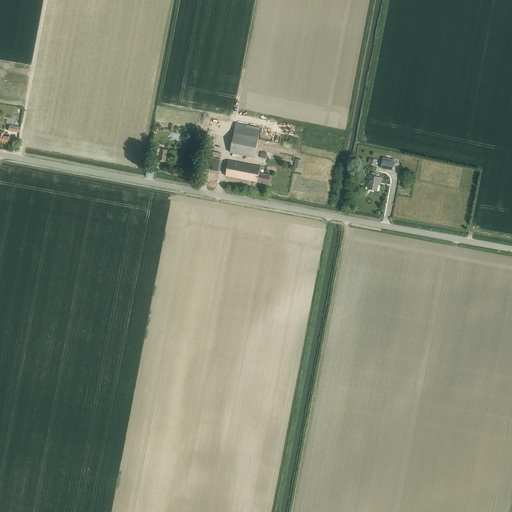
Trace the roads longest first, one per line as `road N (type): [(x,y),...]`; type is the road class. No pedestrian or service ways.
road 1 (unclassified): [(511,249),(0,154)]
road 2 (track): [(226,157),(256,0)]
road 3 (track): [(17,157),(47,0)]
